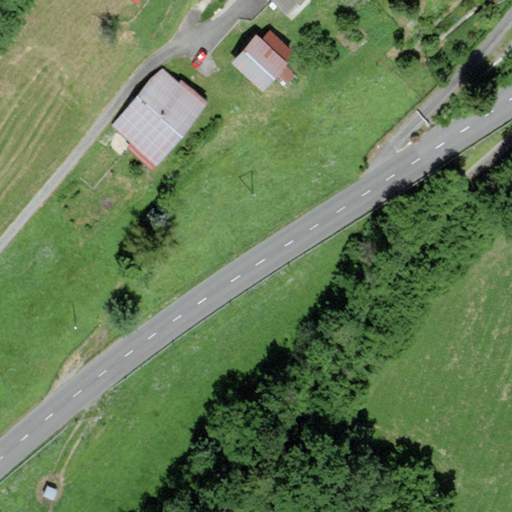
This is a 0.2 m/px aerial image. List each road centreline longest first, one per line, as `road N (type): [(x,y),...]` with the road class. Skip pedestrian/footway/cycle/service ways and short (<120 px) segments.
road 1 (tertiary): [(0,457),(257,261),(511,99)]
road 2 (track): [(87,385),(87,412),(45,511)]
road 3 (track): [(303,388),(277,511)]
